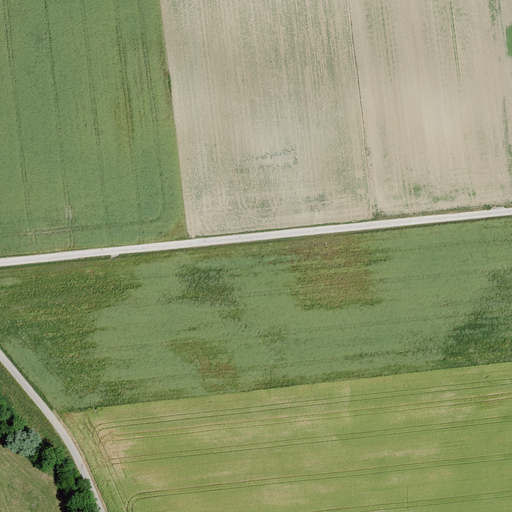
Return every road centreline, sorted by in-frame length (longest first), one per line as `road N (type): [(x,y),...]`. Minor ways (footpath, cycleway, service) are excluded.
road 1 (track): [(511,213),(0,263)]
road 2 (track): [(0,354),(51,417),(100,511)]
